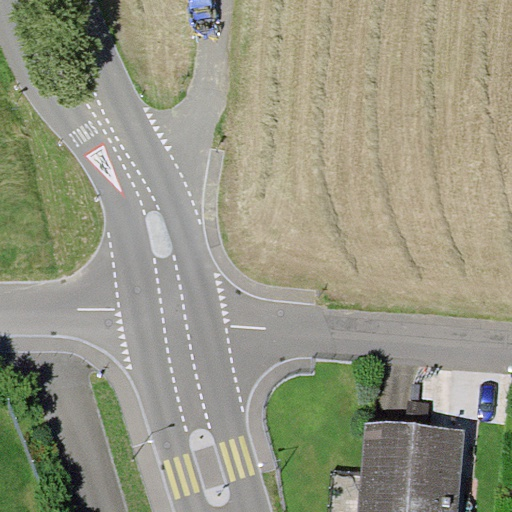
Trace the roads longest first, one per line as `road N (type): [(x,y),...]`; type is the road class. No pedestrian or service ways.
road 1 (tertiary): [(79,0),(135,141),(171,309)]
road 2 (tertiary): [(171,309),(228,511)]
road 3 (residential): [(0,311),(171,309)]
